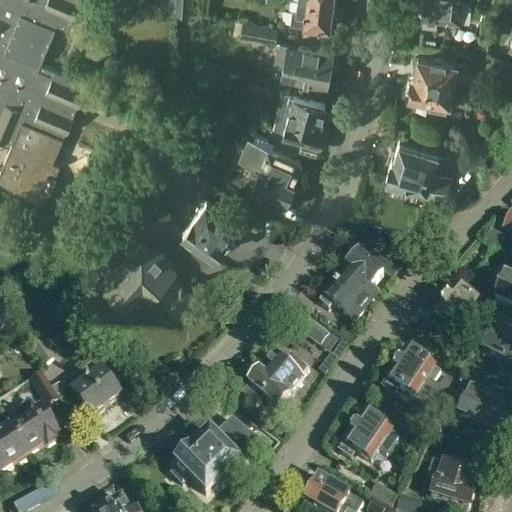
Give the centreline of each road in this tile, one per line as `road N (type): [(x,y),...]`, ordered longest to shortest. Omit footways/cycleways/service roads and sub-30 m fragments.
road 1 (residential): [(30,511),(133,451),(190,402),(295,276),(328,218),(370,80),(378,0)]
road 2 (residential): [(262,511),(396,309),(511,185)]
